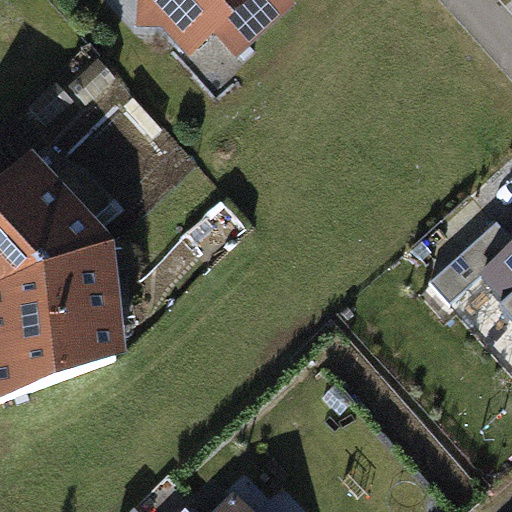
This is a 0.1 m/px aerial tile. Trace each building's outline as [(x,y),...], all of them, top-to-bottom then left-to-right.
[(144,0),(139,21),(171,22),(189,43),(241,0),(144,0)] [(0,296),(127,248),(40,173),(0,207),(0,296)] [(511,242),(478,272),(511,309),(511,242)] [(127,248),(0,296),(0,371),(4,404),(133,357),(127,248)] [(256,511),(238,492),(216,511),(256,511)]
